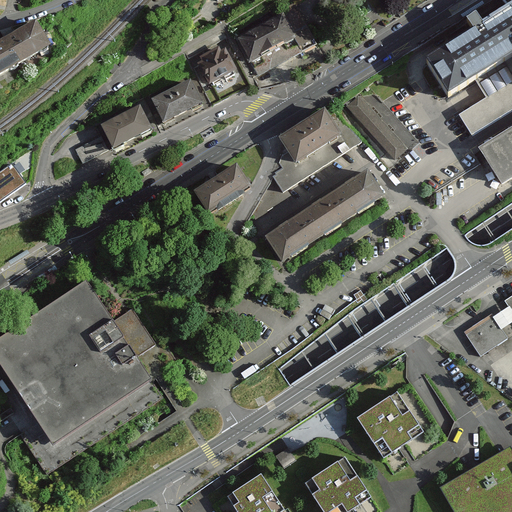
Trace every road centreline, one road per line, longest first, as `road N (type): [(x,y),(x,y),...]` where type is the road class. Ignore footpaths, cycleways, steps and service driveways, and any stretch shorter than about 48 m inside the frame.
road 1 (motorway): [(511,227),(92,511)]
road 2 (motorway): [(140,511),(511,259)]
road 3 (primary): [(156,481),(511,250)]
road 4 (tertiary): [(0,289),(271,118)]
road 5 (tertiary): [(271,118),(256,102),(232,104),(37,203)]
road 6 (residential): [(169,0),(134,58),(49,142),(37,203)]
road 7 (tertiary): [(459,0),(271,118)]
